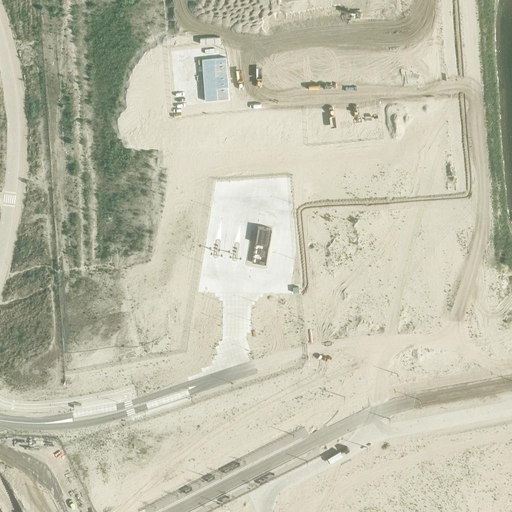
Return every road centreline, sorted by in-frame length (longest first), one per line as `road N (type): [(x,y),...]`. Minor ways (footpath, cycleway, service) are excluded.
road 1 (tertiary): [(322,0),(344,399),(126,511)]
road 2 (tertiary): [(400,433),(371,0)]
road 3 (unclassified): [(0,251),(13,151),(0,41)]
road 4 (tertiary): [(257,497),(400,433)]
road 5 (unclassified): [(54,423),(119,416),(201,385)]
road 6 (unclassified): [(201,385),(54,423)]
